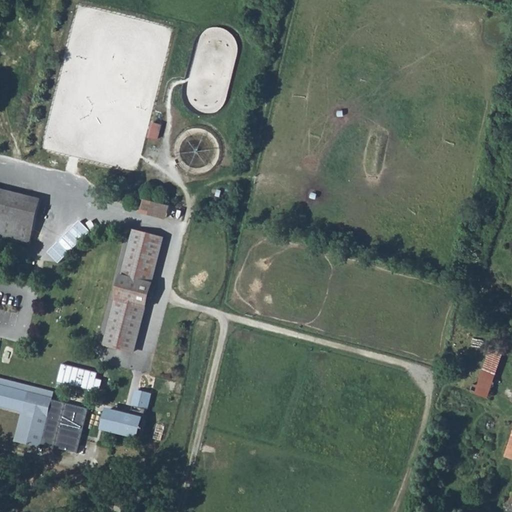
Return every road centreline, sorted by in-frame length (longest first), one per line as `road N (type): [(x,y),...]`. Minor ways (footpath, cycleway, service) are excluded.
road 1 (track): [(395,511),(433,376),(160,296)]
road 2 (track): [(174,511),(226,314)]
road 3 (track): [(180,490),(0,444)]
